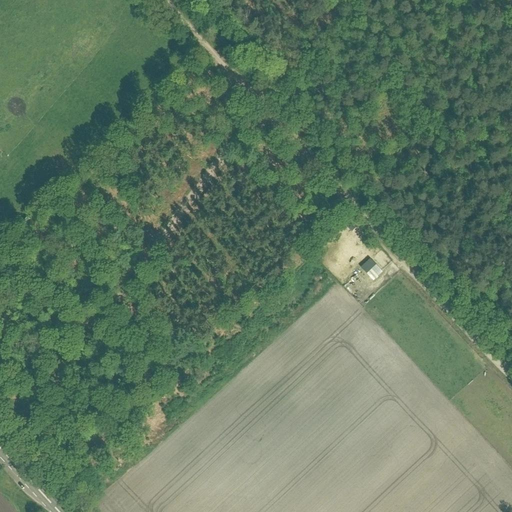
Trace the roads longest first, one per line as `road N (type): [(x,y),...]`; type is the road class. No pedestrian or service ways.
road 1 (track): [(340,0),(2,449)]
road 2 (track): [(161,0),(511,378)]
